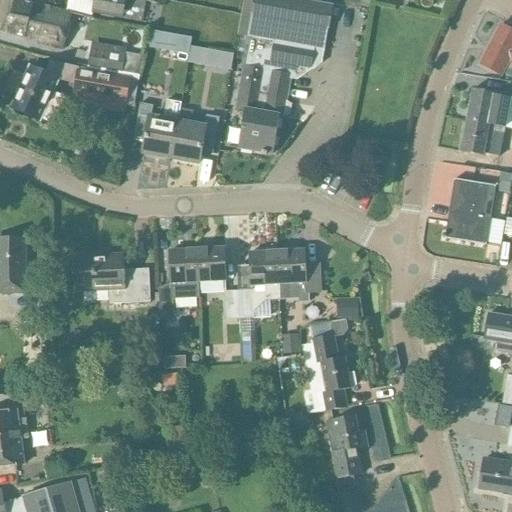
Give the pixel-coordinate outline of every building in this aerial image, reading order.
[(122,19),(142,23),(147,1),(144,0),(79,0),(94,4),(92,13),(122,19)] [(240,149),(272,155),(279,118),(283,119),(284,118),(290,116),(292,106),(287,101),(291,77),(294,78),(307,69),(311,70),(314,49),(324,51),(327,29),(330,29),(334,6),(297,0),(243,0),(237,35),(238,36),(234,60),(244,61),(243,69),(245,69),(238,109),(246,112),(240,149)] [(37,44),(63,51),(72,15),(34,5),(17,1),(9,34),(38,41),(37,44)] [(480,65),(502,76),(509,63),(511,64),(511,31),(500,26),(480,65)] [(161,50),(164,33),(151,31),(148,48),(161,50)] [(127,49),(92,42),(88,67),(123,73),(127,49)] [(191,48),(191,49),(189,58),(209,61),(210,52),(191,48)] [(41,119),(53,125),(66,97),(54,92),(59,80),(30,68),(26,78),(13,72),(5,90),(18,96),(12,109),(40,122),(41,119)] [(70,104),(125,114),(131,77),(76,68),(70,104)] [(467,123),(504,130),(510,99),(494,96),(495,94),(473,90),(467,123)] [(144,154),(171,159),(180,110),(182,103),(166,100),(162,120),(151,118),(153,107),(140,104),(134,138),(147,140),(144,154)] [(171,159),(199,164),(201,152),(213,154),(220,118),(206,116),(204,128),(191,126),(193,113),(180,110),(171,159)] [(483,155),(499,158),(504,130),(467,123),(462,153),(483,157),(483,155)] [(455,180),(445,239),(487,246),(496,187),(455,180)] [(0,293),(25,293),(25,240),(0,239),(0,293)] [(197,250),(199,283),(226,282),(224,249),(197,250)] [(158,289),(160,322),(174,321),(173,300),(200,299),(199,283),(197,250),(170,252),(172,284),(158,289)] [(298,300),(298,303),(309,303),(308,295),(322,294),(321,264),(305,264),(304,251),(277,252),(280,301),(298,300)] [(266,286),(267,301),(280,301),(277,252),(250,254),(252,286),(266,286)] [(109,292),(110,305),(150,304),(149,269),(124,270),(124,254),(76,256),(78,293),(109,292)] [(227,321),(241,320),(240,292),(226,293),(227,321)] [(240,292),(241,320),(255,320),(254,292),(240,292)] [(511,318),(488,315),(484,341),(496,343),(494,354),(511,356),(511,318)] [(34,326),(34,316),(24,316),(24,326),(34,326)] [(313,345),(302,347),(310,391),(303,392),(307,415),(347,409),(344,390),(351,389),(351,387),(354,386),(352,374),(348,375),(345,359),(339,360),(334,336),(332,323),(310,327),(312,340),(313,345)] [(256,362),(255,334),(241,334),(242,363),(256,362)] [(282,336),(283,354),(300,353),(299,335),(282,336)] [(180,399),(192,398),(191,389),(179,390),(180,399)] [(13,408),(47,407),(46,392),(13,394),(13,408)] [(470,419),(495,425),(500,405),(463,396),(456,425),(468,428),(470,419)] [(0,413),(0,468),(25,465),(21,440),(29,439),(26,419),(19,420),(17,412),(0,413)] [(333,421),(326,423),(329,439),(333,460),(332,461),(336,481),(337,481),(340,495),(357,492),(354,477),(364,475),(359,455),(351,457),(350,452),(362,449),(368,448),(365,433),(359,434),(356,417),(333,421)] [(187,427),(164,429),(166,450),(189,448),(187,427)] [(509,496),(511,496),(511,458),(510,464),(484,460),(479,490),(509,495),(509,496)] [(43,462),(46,479),(65,476),(63,459),(43,462)] [(96,511),(86,478),(22,498),(3,504),(1,491),(0,490),(0,511),(96,511)] [(340,495),(330,496),(332,511),(358,511),(362,511),(359,491),(357,492),(340,495)]
